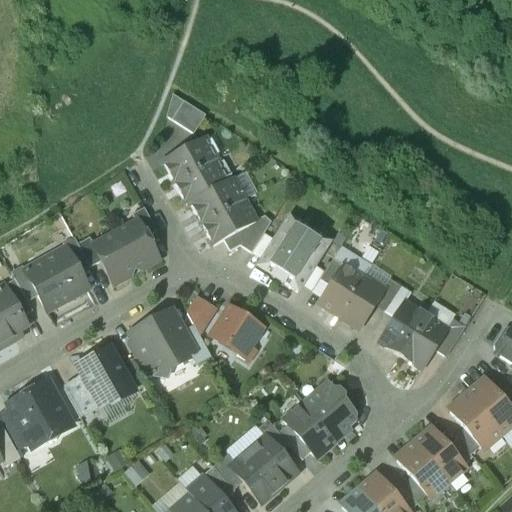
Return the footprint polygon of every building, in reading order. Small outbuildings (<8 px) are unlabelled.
[(183,105),(171,98),(165,120),(171,123),(183,105)] [(194,112),(183,105),(171,123),(181,130),(194,112)] [(204,118),(194,112),(181,130),(193,137),(204,118)] [(203,141),(161,164),(173,186),(215,163),(203,141)] [(215,163),(173,186),(185,208),(188,206),(226,184),(215,163)] [(226,184),(188,206),(200,227),(242,204),(230,182),(226,184)] [(242,204),(200,227),(212,249),(222,243),(254,226),(253,225),(242,204)] [(136,224),(145,240),(156,234),(143,211),(131,218),(135,225),(136,224)] [(289,218),(256,269),(276,282),(309,231),(289,218)] [(253,225),(254,226),(222,243),(228,254),(238,249),(250,256),(270,225),(263,219),(253,225)] [(145,240),(136,224),(135,225),(113,236),(133,272),(143,267),(145,270),(158,263),(145,240)] [(309,231),(276,282),(297,295),(329,244),(309,231)] [(133,272),(113,236),(92,248),(91,249),(100,265),(112,288),(126,281),(124,277),(133,272)] [(76,247),(89,270),(100,265),(91,249),(92,248),(89,241),(76,247)] [(64,250),(23,274),(45,316),(87,292),(64,250)] [(332,262),(319,283),(329,289),(342,269),(332,262)] [(347,268),(342,269),(329,289),(317,307),(337,320),(362,282),(355,277),(354,272),(347,268)] [(368,286),(362,282),(337,320),(357,333),(373,308),(383,292),(372,285),(368,286)] [(3,288),(21,320),(31,314),(14,283),(3,288)] [(383,292),(373,308),(384,315),(400,290),(389,283),(383,292)] [(3,288),(0,290),(0,350),(15,343),(12,337),(26,330),(21,320),(3,288)] [(400,290),(384,315),(394,321),(404,305),(410,296),(400,290)] [(193,329),(198,338),(213,313),(195,302),(186,317),(193,329)] [(394,321),(378,346),(398,359),(424,318),(404,305),(394,321)] [(261,331),(228,310),(211,337),(238,354),(236,358),(247,365),(254,354),(249,350),(261,331)] [(170,313),(155,322),(154,326),(148,329),(143,328),(128,336),(151,378),(164,382),(166,376),(181,367),(179,363),(189,358),(194,355),(182,334),(170,313)] [(424,318),(398,359),(420,373),(433,353),(446,332),(445,332),(424,318)] [(446,332),(433,353),(444,360),(464,330),(452,322),(445,332),(446,332)] [(193,329),(182,334),(194,355),(189,358),(195,368),(209,360),(198,339),(198,338),(193,329)] [(511,330),(503,332),(492,349),(495,357),(511,368),(511,374),(511,376),(511,330)] [(133,395),(108,352),(87,364),(82,380),(99,409),(112,402),(117,403),(133,395)] [(82,380),(62,391),(78,421),(99,409),(82,380)] [(511,416),(500,401),(485,384),(479,389),(472,390),(464,397),(500,439),(511,429),(511,416)] [(70,430),(46,386),(33,393),(28,393),(23,396),(20,400),(7,407),(11,413),(28,446),(41,439),(44,445),(50,446),(55,443),(58,436),(70,430)] [(332,392),(327,386),(301,408),(333,446),(334,445),(329,439),(336,433),(341,439),(349,433),(346,430),(354,423),(354,418),(342,404),(343,398),(338,392),(332,392)] [(511,397),(509,394),(500,401),(511,416),(511,397)] [(500,439),(464,397),(456,403),(454,410),(449,415),(463,432),(478,450),(486,451),(500,439)] [(333,446),(301,408),(282,423),(286,428),(310,456),(315,462),(333,446)] [(0,427),(1,431),(14,453),(28,446),(11,413),(0,419),(0,427)] [(264,439),(278,455),(287,448),(278,436),(267,423),(257,432),(263,439),(264,439)] [(286,428),(278,436),(287,448),(301,463),(310,456),(286,428)] [(1,431),(0,431),(0,467),(2,471),(19,462),(14,453),(1,431)] [(478,450),(463,432),(454,440),(455,442),(470,459),(478,450)] [(447,450),(432,433),(426,438),(419,439),(411,445),(447,488),(461,476),(462,468),(447,450)] [(278,455),(264,439),(263,439),(246,454),(278,492),(296,477),(278,455)] [(472,461),(470,459),(455,442),(447,450),(462,468),(472,461)] [(447,488),(411,445),(403,452),(401,459),(395,464),(410,481),(425,499),(433,500),(447,488)] [(278,492),(246,454),(233,465),(228,469),(241,486),(260,508),(278,492)] [(212,470),(232,494),(241,486),(228,469),(233,465),(227,457),(212,470)] [(203,478),(224,503),(233,495),(232,494),(212,470),(203,478)] [(231,511),(224,503),(203,478),(185,493),(188,497),(200,511),(231,511)] [(377,480),(371,484),(364,485),(356,492),(373,511),(404,511),(392,497),(377,480)] [(428,502),(425,499),(410,481),(401,489),(416,507),(419,510),(428,502)] [(404,511),(410,511),(416,507),(401,489),(392,497),(404,511)] [(373,511),(356,492),(348,499),(346,506),(340,511),(341,511),(373,511)] [(170,511),(200,511),(188,497),(170,511)]
